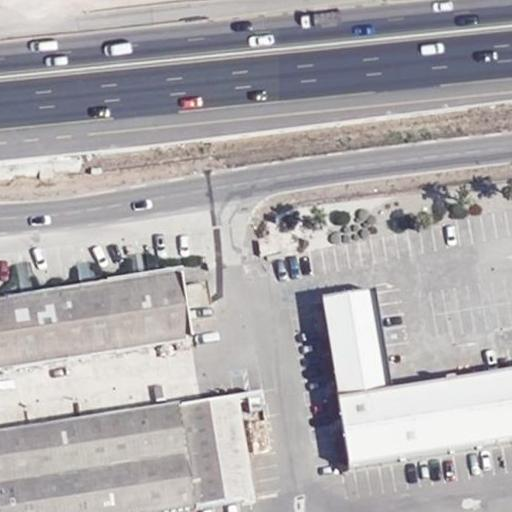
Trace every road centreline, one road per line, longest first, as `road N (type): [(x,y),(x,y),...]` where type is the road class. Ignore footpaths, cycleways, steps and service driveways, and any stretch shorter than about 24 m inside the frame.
road 1 (unclassified): [(0,219),(511,150)]
road 2 (motorway): [(0,106),(511,56)]
road 3 (motorway): [(320,0),(0,29)]
